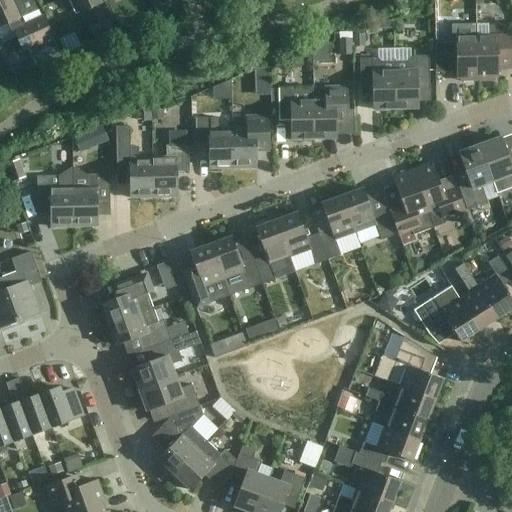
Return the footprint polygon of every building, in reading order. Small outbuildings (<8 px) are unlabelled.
[(43,17),(23,26),(11,0),(0,0),(0,27),(7,24),(11,31),(13,30),(23,52),(52,39),(43,17)] [(18,0),(24,18),(42,12),(37,0),(18,0)] [(67,0),(74,15),(88,10),(100,4),(98,0),(55,0),(56,2),(60,0),(67,0)] [(498,78),(498,62),(511,61),(511,35),(500,36),(500,25),(476,26),(477,36),(476,36),(477,81),(495,81),(495,78),(498,78)] [(477,81),(476,36),(465,37),(464,26),(452,26),(452,37),(455,37),(456,79),(459,79),(460,81),(477,81)] [(446,54),(446,44),(435,44),(435,55),(446,54)] [(394,61),(395,109),(418,109),(417,82),(429,81),(429,57),(409,58),(407,61),(394,61)] [(373,110),(395,109),(394,61),(382,61),(379,58),(359,59),(360,83),(372,83),(373,110)] [(291,140),(313,140),(312,88),(278,89),(278,113),(290,113),(291,140)] [(348,124),(347,88),(312,88),(313,140),(336,139),(336,124),(348,124)] [(246,129),(232,129),(233,169),(256,168),(256,149),(268,149),(268,117),(245,117),(246,129)] [(233,169),(232,129),(210,130),(209,118),(195,118),(196,145),(209,144),(209,169),(233,169)] [(153,198),(152,159),(139,159),(138,147),(129,147),(129,127),(116,127),(116,174),(129,173),(130,199),(153,198)] [(501,138),(480,146),(493,182),(505,177),(510,189),(511,188),(511,162),(510,164),(501,138)] [(152,159),(153,198),(177,197),(176,172),(189,172),(188,146),(166,146),(166,158),(152,159)] [(493,182),(480,146),(458,154),(468,179),(457,183),(466,210),(487,202),(482,186),(493,182)] [(427,213),(428,212),(438,209),(442,220),(465,212),(452,176),(451,176),(454,186),(442,190),(433,166),(429,167),(429,165),(412,171),(427,213)] [(49,227),(74,227),(73,168),(69,168),(58,176),(36,176),(37,202),(49,201),(49,227)] [(76,168),(73,168),(74,227),(97,227),(97,211),(110,211),(109,175),(87,175),(76,168)] [(427,213),(412,171),(395,177),(396,179),(393,180),(402,205),(390,209),(387,201),(386,201),(400,242),(414,237),(413,235),(433,227),(428,212),(427,213)] [(342,196),(355,233),(375,225),(381,241),(394,236),(384,209),(371,213),(363,189),(342,196)] [(355,233),(342,196),(321,204),(330,229),(318,233),(328,260),(340,256),(335,240),(355,233)] [(328,260),(318,233),(306,237),(297,213),(276,221),(289,257),(310,249),(315,265),(328,260)] [(294,271),(289,257),(276,221),(255,228),(264,252),(252,257),(262,284),(274,280),(274,278),(294,271)] [(262,284),(252,257),(240,261),(231,237),(210,245),(223,281),(229,297),(262,284)] [(198,277),(186,281),(196,309),(209,304),(203,289),(223,281),(210,245),(189,253),(198,277)] [(2,278),(18,323),(20,322),(20,321),(40,314),(30,287),(42,283),(30,252),(11,259),(16,273),(2,278)] [(459,258),(463,264),(466,269),(476,263),(469,252),(459,258)] [(477,287),(497,319),(511,309),(511,300),(503,286),(511,280),(511,278),(498,256),(487,263),(495,275),(477,287)] [(469,292),(459,298),(479,330),(497,319),(477,287),(466,269),(463,264),(454,269),(469,292)] [(101,304),(108,325),(153,309),(147,294),(153,292),(147,275),(123,284),(127,294),(101,304)] [(0,328),(15,323),(16,323),(18,323),(2,278),(0,278),(0,328)] [(460,342),(479,330),(459,298),(451,286),(414,310),(429,334),(447,322),(460,342)] [(158,323),(153,309),(108,325),(116,346),(143,336),(147,348),(170,340),(163,321),(158,323)] [(131,369),(139,390),(175,377),(171,365),(182,361),(178,352),(185,350),(180,337),(152,347),(156,360),(131,369)] [(420,371),(427,352),(403,337),(394,361),(407,367),(399,387),(434,400),(442,379),(420,371)] [(181,373),(210,365),(205,347),(185,352),(188,364),(179,366),(181,373)] [(175,377),(139,390),(147,412),(172,402),(177,415),(184,412),(199,407),(191,385),(179,389),(175,377)] [(12,381),(17,395),(24,392),(19,378),(12,381)] [(17,395),(12,381),(5,383),(10,397),(17,395)] [(378,402),(427,420),(434,400),(399,387),(395,398),(368,388),(365,396),(379,401),(378,402)] [(39,395),(51,428),(83,416),(73,389),(61,394),(59,388),(39,395)] [(51,428),(39,395),(20,402),(32,435),(51,428)] [(344,397),(344,412),(361,413),(362,398),(344,397)] [(1,409),(13,442),(32,435),(20,402),(1,409)] [(388,416),(384,427),(419,441),(427,420),(378,402),(375,411),(388,416)] [(169,419),(158,431),(152,437),(166,451),(158,460),(174,475),(206,441),(192,427),(202,416),(199,407),(184,412),(169,419)] [(0,446),(13,442),(1,409),(0,409),(0,446)] [(207,415),(196,427),(212,442),(223,430),(207,415)] [(381,463),(385,464),(389,453),(411,461),(419,441),(384,427),(376,448),(363,443),(359,454),(381,463)] [(206,441),(174,475),(190,490),(209,470),(213,474),(208,479),(219,489),(230,477),(230,476),(236,461),(225,450),(220,454),(206,441)] [(311,442),(303,463),(320,470),(328,449),(311,442)] [(236,461),(230,476),(243,481),(233,507),(247,511),(255,511),(268,479),(256,474),(261,462),(252,459),(255,451),(242,446),(236,461)] [(99,460),(96,450),(65,460),(69,470),(99,460)] [(364,469),(356,489),(392,503),(399,482),(377,474),(381,463),(359,454),(355,452),(351,464),(364,469)] [(280,483),(268,479),(255,511),(279,511),(285,497),(296,501),(305,479),(284,471),(280,483)] [(62,504),(64,511),(74,511),(101,502),(101,503),(105,502),(97,480),(82,486),(78,474),(45,487),(52,507),(62,504)] [(354,511),(388,511),(392,503),(356,489),(352,501),(339,496),(335,505),(354,511)] [(0,508),(10,505),(7,497),(0,499),(0,508)] [(110,511),(109,510),(104,511),(101,503),(101,502),(74,511),(110,511)]
